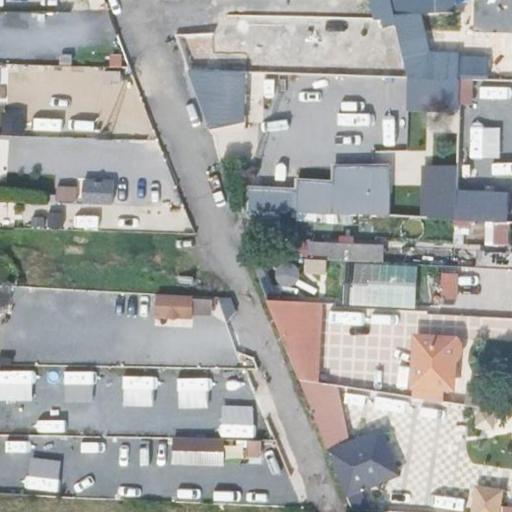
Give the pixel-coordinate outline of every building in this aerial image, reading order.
[(394,0),(396,12),(409,75),(458,77),(459,74),(459,57),(459,54),(432,54),(429,56),(424,51),(426,49),(420,12),(438,12),(437,0),(394,0)] [(459,57),(459,74),(487,74),(488,58),(459,57)] [(247,124),(249,69),(203,68),(201,123),(247,124)] [(137,81),(137,70),(124,70),(124,81),(137,81)] [(425,134),(380,133),(379,161),(424,163),(425,134)] [(278,188),(253,187),(251,206),(277,208),(291,208),(292,189),(278,188)] [(416,187),(397,187),(396,208),(416,208),(416,187)] [(486,202),(458,201),(457,221),(485,222),(486,202)] [(312,244),(311,254),(363,258),(364,246),(312,244)] [(511,252),(485,251),(484,265),(511,266),(511,252)] [(206,295),(187,294),(187,307),(207,308),(206,295)] [(274,315),(293,316),(294,295),(266,294),(274,315)] [(457,337),(415,335),(411,396),(443,402),(443,389),(454,389),(455,361),(457,360),(458,359),(459,357),(460,356),(461,353),(461,349),(461,345),(461,343),(460,342),(457,337)] [(0,368),(0,422),(22,423),(24,369),(0,368)] [(300,379),(350,493),(347,497),(401,475),(383,427),(350,441),(339,385),(300,379)] [(175,460),(225,462),(226,437),(176,435),(175,460)] [(504,511),(506,486),(476,484),(474,511),(504,511)]
